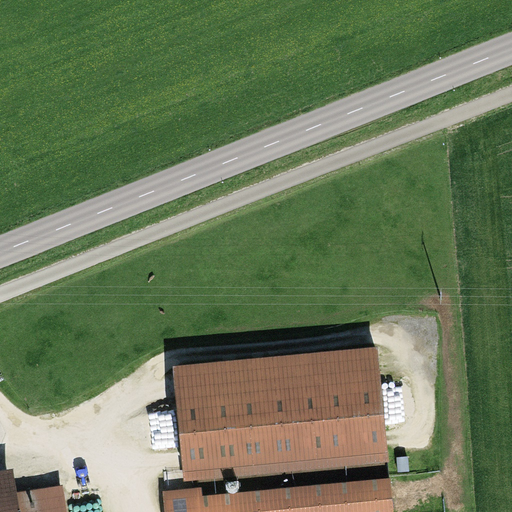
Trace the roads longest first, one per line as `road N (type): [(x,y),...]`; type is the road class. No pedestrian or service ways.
road 1 (tertiary): [(511,48),(0,253)]
road 2 (track): [(511,93),(0,294)]
